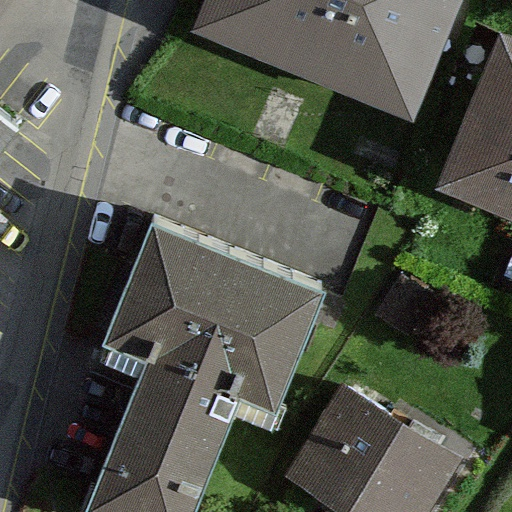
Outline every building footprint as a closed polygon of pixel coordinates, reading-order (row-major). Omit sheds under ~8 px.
[(187,0),(181,15),(408,110),(454,0),(187,0)] [(511,32),(496,25),(433,171),(511,204),(511,32)] [(0,140),(11,127),(0,117),(0,140)] [(135,353),(76,503),(98,511),(179,511),(227,390),(264,404),(317,271),(141,202),(89,335),(135,353)] [(426,511),(462,458),(342,380),(287,465),(360,511),(426,511)]
